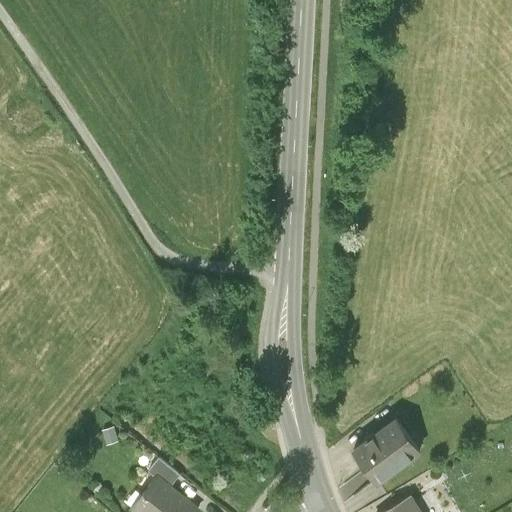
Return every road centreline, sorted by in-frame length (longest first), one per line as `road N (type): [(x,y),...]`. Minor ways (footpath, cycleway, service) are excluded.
road 1 (track): [(0,20),(161,255),(284,272)]
road 2 (tertiary): [(298,0),(284,286)]
road 3 (tertiary): [(284,286),(272,334),(278,388),(302,440)]
road 4 (tertiary): [(302,440),(284,286)]
